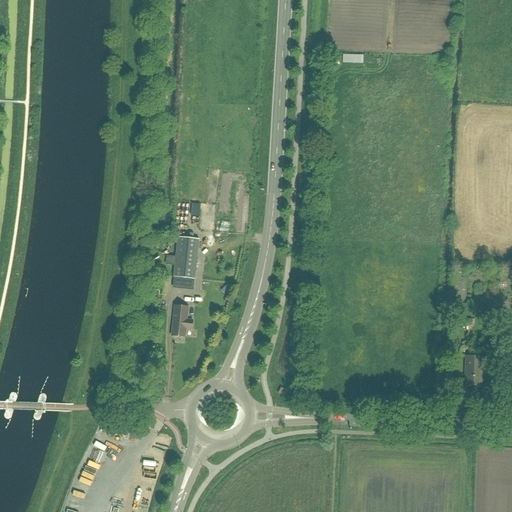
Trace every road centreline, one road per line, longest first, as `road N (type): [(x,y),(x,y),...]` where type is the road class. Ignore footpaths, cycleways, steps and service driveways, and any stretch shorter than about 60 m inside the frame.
road 1 (primary): [(245,331),(271,220),(284,0)]
road 2 (tertiary): [(511,426),(303,418)]
